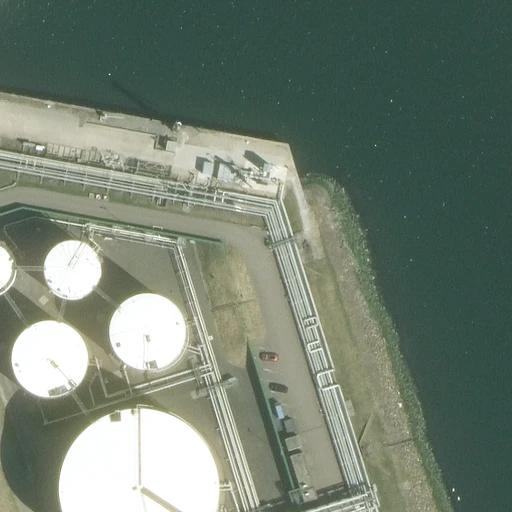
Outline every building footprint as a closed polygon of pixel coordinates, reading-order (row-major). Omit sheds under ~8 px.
[(95,279),(94,274),(93,268),(91,264),(87,259),(83,256),(78,254),(73,253),(68,253),(62,254),(58,256),(53,260),(50,264),(48,269),(47,274),(47,280),(48,285),(50,290),(54,294),(58,297),(63,299),(68,300),(74,300),(79,299),(84,297),(88,293),(91,289),(93,284),(95,279)] [(184,338),(185,331),(184,324),(182,317),(179,310),(174,305),(168,300),(162,297),(155,295),(148,294),(141,294),(134,296),(128,299),(122,303),(117,309),(113,315),(111,322),(109,329),(110,336),(111,343),(114,349),(118,355),(123,360),(129,365),(136,367),(143,369),(150,369),(157,368),(164,365),(170,362),(175,357),(179,351),(183,345),(184,338)] [(89,365),(89,358),(88,351),(86,344),(83,337),(78,332),(72,327),(66,323),(59,321),(52,320),(44,321),(37,323),(30,326),(25,330),(20,336),(16,342),(13,349),(12,356),(12,363),(14,371),(16,377),(21,383),(26,389),(32,393),(39,396),(46,397),(53,397),(60,396),(67,394),(74,390),(79,385),(84,379),(87,373),(89,365)] [(220,491),(220,481),(219,470),(216,460),(212,450),(207,441),(201,433),(193,425),(184,419),(175,414),(165,410),(155,407),(144,406),(134,406),(123,408),(113,411),(103,416),(94,421),(86,428),(79,436),(73,444),(68,454),(65,464),(62,474),(62,485),(62,495),(64,506),(66,511),(215,511),(219,502),(220,491)] [(288,452),(301,449),(298,438),(284,442),(288,452)] [(317,500),(303,455),(290,458),(303,504),(317,500)]
